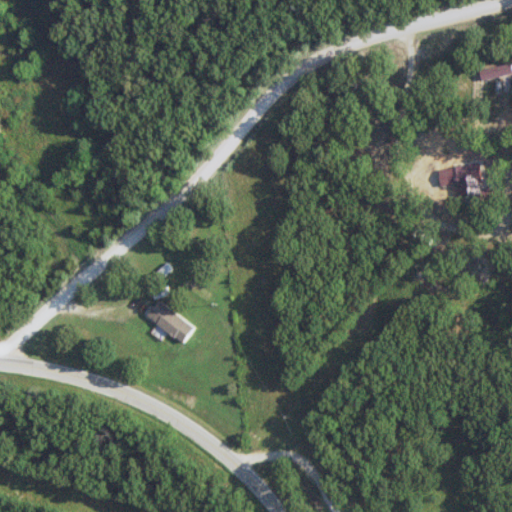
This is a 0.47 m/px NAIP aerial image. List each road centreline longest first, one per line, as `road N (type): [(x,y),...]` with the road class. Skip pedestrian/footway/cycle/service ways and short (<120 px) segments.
road 1 (residential): [(2,363),(60,299),(214,165),(259,104),(302,69),(354,44),(508,0)]
road 2 (secondary): [(279,511),(217,442),(138,401),(0,362)]
